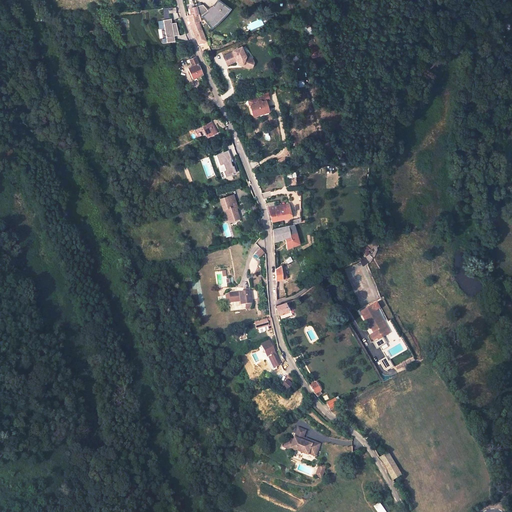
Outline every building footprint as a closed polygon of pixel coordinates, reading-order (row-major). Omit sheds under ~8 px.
[(201,3),(195,5),(195,7),(198,19),(201,17),(210,28),(216,23),(214,20),(221,14),(224,16),(230,11),(221,1),(214,7),(212,5),(206,9),(201,3)] [(195,7),(190,9),(191,15),(186,17),(189,25),(197,23),(199,22),(198,19),(195,7)] [(161,23),(166,45),(174,43),(173,38),(178,37),(175,25),(171,26),(170,21),(161,23)] [(197,23),(189,25),(196,43),(204,41),(200,30),(197,23)] [(232,54),(222,59),(226,67),(236,63),(237,65),(242,67),(241,68),(248,70),(251,69),(253,65),(251,61),(245,59),(240,49),(232,53),(232,54)] [(186,54),(188,60),(195,58),(192,52),(186,54)] [(191,68),(186,70),(191,79),(202,75),(195,58),(188,60),(191,68)] [(131,87),(128,78),(121,80),(123,84),(125,83),(127,88),(131,87)] [(253,102),(255,107),(256,106),(258,104),(261,103),(264,104),(267,103),(270,102),(269,97),(253,102)] [(255,107),(251,108),(253,116),(254,116),(254,117),(255,118),(257,118),(258,117),(261,114),(269,112),(267,103),(264,104),(261,103),(258,104),(256,106),(255,107)] [(210,123),(202,127),(207,138),(215,134),(210,123)] [(233,166),(231,160),(232,160),(229,151),(214,156),(219,169),(219,168),(225,167),(226,170),(224,171),(226,177),(237,173),(234,166),(233,166)] [(229,196),(219,200),(222,210),(224,209),(236,205),(234,201),(231,202),(229,196)] [(282,219),(279,206),(275,207),(274,202),(266,203),(267,208),(270,222),(282,220),(282,219)] [(291,218),(288,204),(279,206),(282,219),(282,220),(291,218)] [(224,209),(229,225),(241,221),(236,205),(224,209)] [(273,243),(284,238),(287,249),(298,244),(294,224),(292,225),(283,226),(272,229),(273,243)] [(360,250),(365,257),(372,251),(371,250),(375,246),(372,241),(360,250)] [(230,292),(231,301),(241,300),(241,304),(246,303),(246,308),(250,308),(253,304),(251,290),(230,292)] [(279,314),(287,311),(285,303),(277,306),(279,314)] [(370,308),(359,314),(370,336),(368,338),(371,344),(369,345),(375,355),(385,349),(380,339),(386,336),(370,308)] [(256,330),(267,327),(268,331),(273,329),(270,318),(253,324),(256,330)] [(243,330),(237,332),(240,342),(246,340),(243,330)] [(276,354),(270,342),(261,345),(266,358),(272,355),(276,354)] [(272,359),(276,367),(281,365),(276,354),(272,355),(273,359),(272,359)] [(389,360),(382,364),(386,371),(393,367),(389,360)] [(279,374),(273,379),(277,385),(283,379),(279,374)] [(279,386),(285,391),(291,384),(285,379),(279,386)] [(316,398),(318,397),(317,394),(319,392),(315,384),(309,387),(316,398)] [(271,389),(258,395),(261,401),(266,398),(270,405),(267,407),(270,412),(275,409),(277,415),(285,411),(282,404),(279,405),(271,389)] [(335,399),(326,404),(329,409),(337,404),(335,399)] [(295,433),(302,436),(304,431),(297,428),(295,433)] [(293,451),(301,454),(302,453),(313,457),(318,444),(310,441),(309,444),(300,441),(302,436),(295,433),(293,438),(292,437),(290,440),(285,438),(281,448),(288,450),(289,448),(294,450),(293,451)] [(385,466),(392,480),(400,476),(388,453),(380,458),(385,466)] [(320,479),(324,470),(317,468),(314,477),(320,479)] [(376,511),(384,511),(379,502),(373,506),(376,511)]
